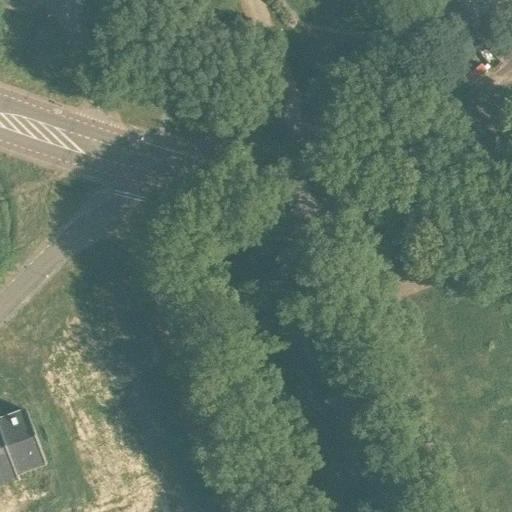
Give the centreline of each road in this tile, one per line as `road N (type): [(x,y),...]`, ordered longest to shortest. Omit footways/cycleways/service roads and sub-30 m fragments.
road 1 (residential): [(138,204),(255,511)]
road 2 (residential): [(443,511),(364,301)]
road 3 (secondary): [(347,199),(243,187),(147,164)]
road 4 (residential): [(0,310),(79,231),(138,204)]
road 5 (secondary): [(511,219),(347,199)]
road 6 (secondary): [(147,164),(0,116)]
road 7 (residential): [(364,301),(436,274),(511,291)]
